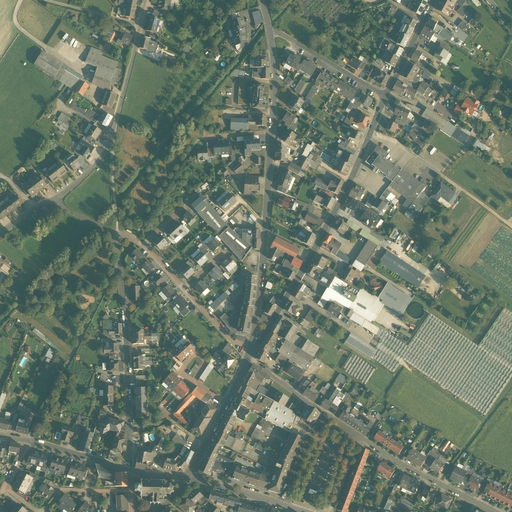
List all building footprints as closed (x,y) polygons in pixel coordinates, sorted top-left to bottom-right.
[(159,0),(158,9),(169,11),(169,10),(170,2),(169,2),(159,0)] [(454,6),(446,2),(443,0),(441,0),(436,10),(448,17),(454,6)] [(469,5),(465,2),(461,8),(464,11),(469,5)] [(136,4),(128,3),(127,5),(126,10),(135,11),(136,4)] [(425,8),(417,3),(416,5),(414,3),(413,5),(410,4),(408,8),(413,12),(420,16),(425,8)] [(389,12),(394,15),(398,8),(393,5),(389,12)] [(457,12),(463,18),(467,13),(464,11),(461,8),(457,12)] [(133,19),(135,11),(126,10),(125,17),(133,19)] [(259,11),(252,13),(256,29),(262,21),(259,11)] [(240,19),(238,13),(233,15),(231,16),(232,22),(240,19)] [(149,17),(147,24),(157,27),(159,21),(155,20),(155,19),(149,17)] [(425,26),(433,30),(434,29),(436,26),(438,22),(438,21),(430,17),(425,26)] [(405,25),(406,26),(414,29),(417,22),(408,18),(405,25)] [(231,22),(233,30),(231,30),(233,38),(232,38),(234,46),(235,46),(243,43),(246,43),(244,35),(245,35),(243,27),(244,27),(242,19),(240,19),(232,22),(231,22)] [(458,27),(462,31),(468,24),(463,21),(458,27)] [(103,38),(106,40),(108,41),(110,37),(113,32),(114,29),(115,26),(112,24),(110,30),(107,29),(103,38)] [(156,34),(157,27),(147,24),(145,31),(150,32),(156,34)] [(406,26),(402,34),(409,38),(414,29),(406,26)] [(420,36),(429,43),(431,41),(434,36),(435,34),(425,27),(420,36)] [(446,40),(450,34),(445,30),(444,32),(441,30),(440,32),(438,35),(446,40)] [(122,43),(128,46),(132,37),(125,34),(123,38),(121,43),(122,43)] [(405,48),(409,38),(402,34),(400,39),(397,44),(405,48)] [(139,49),(146,51),(147,51),(148,44),(149,41),(141,39),(139,49)] [(379,49),(385,51),(389,43),(389,42),(385,39),(379,49)] [(235,46),(236,50),(239,52),(244,46),(243,43),(235,46)] [(155,47),(148,44),(147,51),(146,51),(146,52),(154,54),(155,47)] [(396,47),(392,55),(399,59),(403,50),(396,47)] [(118,63),(101,56),(99,55),(100,53),(101,52),(91,48),(85,63),(97,68),(113,74),(115,68),(118,63)] [(443,58),(445,60),(448,53),(447,52),(439,48),(435,54),(443,58)] [(411,59),(418,63),(420,59),(422,54),(416,51),(411,59)] [(34,65),(54,78),(63,65),(42,52),(34,65)] [(390,54),(387,60),(396,65),(399,59),(392,55),(390,54)] [(434,57),(441,62),(443,58),(435,54),(434,57)] [(285,64),(291,68),(297,57),(295,56),(294,58),(290,56),(288,59),(285,64)] [(297,72),(298,70),(302,63),(299,61),(300,59),(297,57),(291,68),(297,72)] [(348,65),(356,71),(358,68),(361,63),(353,58),(351,61),(348,65)] [(427,67),(428,68),(430,65),(420,59),(418,63),(426,68),(427,67)] [(394,68),(396,65),(387,60),(385,63),(394,68)] [(255,68),(261,69),(266,69),(267,65),(266,65),(266,62),(261,61),(255,61),(255,68)] [(298,70),(304,73),(311,63),(308,61),(307,64),(303,62),(302,63),(298,70)] [(373,65),(378,68),(381,71),(385,66),(377,61),(373,65)] [(313,64),(311,63),(304,73),(310,77),(312,75),(316,69),(312,67),(313,64)] [(411,82),(412,82),(419,69),(410,63),(402,76),(411,82)] [(54,78),(59,82),(68,68),(63,65),(54,78)] [(59,82),(74,91),(80,81),(82,79),(76,73),(68,68),(59,82)] [(112,78),(113,74),(97,68),(92,84),(107,90),(112,78)] [(120,70),(115,68),(113,74),(112,78),(117,80),(120,70)] [(261,69),(261,76),(260,80),(269,80),(269,69),(266,69),(261,69)] [(415,85),(422,76),(421,75),(423,71),(419,69),(412,82),(411,82),(415,85)] [(330,89),(334,91),(338,83),(321,73),(316,80),(320,82),(319,83),(330,89)] [(390,77),(384,73),(381,79),(379,83),(385,87),(390,77)] [(101,105),(111,109),(113,104),(112,104),(115,94),(111,93),(115,83),(116,83),(117,80),(112,78),(107,90),(107,91),(106,91),(104,96),(105,96),(103,101),(102,100),(101,105)] [(294,91),(298,94),(305,83),(300,80),(294,91)] [(74,91),(82,97),(85,93),(89,86),(80,81),(74,91)] [(339,82),(338,83),(334,91),(351,101),(354,97),(356,93),(339,82)] [(392,92),(404,97),(405,93),(412,97),(414,98),(417,92),(407,87),(408,87),(398,82),(392,92)] [(429,87),(425,85),(422,83),(418,90),(424,94),(429,87)] [(252,108),(264,109),(265,95),(263,95),(263,87),(259,86),(251,85),(250,87),(250,91),(250,94),(251,94),(252,94),(252,98),(252,103),(252,107),(252,108)] [(305,100),(309,103),(316,92),(311,89),(305,100)] [(414,98),(425,104),(428,98),(427,98),(423,96),(417,92),(414,98)] [(93,99),(85,93),(82,97),(91,102),(93,99)] [(294,96),(291,101),(301,108),(304,103),(294,96)] [(361,105),(367,109),(371,102),(362,96),(358,103),(361,105)] [(468,113),(472,115),(474,112),(475,112),(477,109),(476,108),(479,103),(474,101),(473,103),(467,99),(462,109),(463,110),(465,111),(464,112),(468,114),(468,113)] [(297,113),(301,108),(291,101),(287,106),(297,113)] [(454,112),(460,116),(463,110),(462,109),(458,106),(454,112)] [(394,114),(403,117),(405,111),(406,110),(403,109),(398,107),(397,107),(394,114)] [(425,113),(413,107),(411,110),(422,117),(425,113)] [(428,109),(425,113),(422,117),(430,123),(439,129),(442,131),(448,123),(428,109)] [(502,111),(506,119),(511,116),(507,109),(502,111)] [(97,121),(107,127),(112,117),(102,112),(99,117),(97,121)] [(285,123),(290,126),(290,125),(295,118),(287,113),(282,120),(285,123)] [(356,125),(364,129),(370,118),(361,114),(358,120),(356,124),(356,125)] [(64,115),(60,121),(65,125),(69,118),(64,115)] [(349,115),(345,123),(344,123),(342,125),(349,129),(350,126),(352,122),(349,121),(352,116),(349,115)] [(258,126),(266,127),(267,116),(257,116),(257,121),(257,126),(258,126)] [(352,122),(356,124),(358,120),(352,116),(349,121),(352,122)] [(223,132),(240,130),(240,125),(244,125),(244,120),(223,119),(223,132)] [(248,120),(244,120),(244,125),(240,125),(240,130),(258,129),(258,126),(257,126),(257,121),(248,120)] [(387,130),(394,133),(398,125),(396,125),(390,122),(387,130)] [(442,131),(451,137),(456,129),(448,123),(442,131)] [(92,139),(95,140),(98,135),(99,135),(101,131),(93,126),(87,135),(92,139)] [(408,134),(414,139),(417,136),(420,134),(424,130),(421,128),(420,129),(417,131),(415,129),(414,130),(412,129),(412,130),(408,134)] [(451,137),(464,146),(469,137),(456,129),(451,137)] [(281,140),(289,145),(295,136),(286,130),(283,135),(284,136),(281,140)] [(349,138),(358,143),(362,136),(352,131),(349,138)] [(422,141),(417,136),(414,139),(413,140),(419,145),(422,141)] [(488,154),(491,148),(476,139),(472,145),(488,154)] [(79,157),(84,161),(89,153),(90,154),(94,148),(88,145),(82,140),(79,145),(85,148),(79,157)] [(247,151),(250,151),(259,150),(259,140),(258,140),(253,141),(247,141),(247,142),(247,151)] [(276,141),(275,154),(285,154),(286,147),(276,141)] [(227,142),(220,143),(221,155),(228,155),(228,154),(228,147),(227,142)] [(304,151),(310,154),(311,153),(316,146),(310,142),(304,151)] [(214,155),(221,155),(220,143),(213,143),(213,148),(214,155)] [(378,170),(386,176),(393,167),(384,159),(387,155),(378,148),(371,157),(372,158),(368,163),(375,168),(372,171),(376,174),(378,170)] [(201,160),(201,162),(204,161),(204,160),(207,160),(207,157),(206,149),(197,150),(198,160),(201,160)] [(306,158),(307,159),(310,154),(304,151),(301,156),(304,157),(306,158)] [(340,162),(342,163),(350,166),(353,157),(343,153),(341,157),(338,155),(335,159),(336,159),(339,161),(340,162)] [(288,154),(285,154),(275,154),(275,161),(281,162),(281,163),(286,163),(286,159),(288,159),(288,154)] [(69,165),(74,171),(81,166),(76,160),(74,158),(73,156),(67,161),(66,160),(65,160),(69,165)] [(317,157),(314,163),(319,166),(323,160),(317,157)] [(306,158),(303,166),(308,168),(309,166),(312,161),(311,161),(307,159),(306,158)] [(316,170),(319,166),(314,163),(312,161),(309,166),(316,170)] [(291,162),(289,165),(300,170),(301,168),(299,167),(291,162)] [(350,166),(342,163),(340,162),(338,167),(336,166),(334,171),(339,173),(346,176),(350,166)] [(45,173),(52,183),(67,172),(59,163),(45,173)] [(232,170),(236,174),(243,168),(240,164),(232,170)] [(302,178),(308,168),(303,166),(301,168),(300,170),(289,165),(287,170),(291,172),(302,178)] [(385,177),(392,182),(393,181),(400,172),(393,167),(386,176),(385,177)] [(220,173),(224,178),(228,174),(224,169),(220,173)] [(400,172),(393,181),(412,196),(422,184),(402,169),(400,172)] [(281,173),(278,179),(289,184),(292,178),(289,177),(283,174),(281,173)] [(49,183),(46,180),(42,175),(39,177),(44,182),(46,185),(49,183)] [(39,177),(34,180),(41,189),(46,185),(44,182),(39,177)] [(315,185),(320,188),(323,183),(324,182),(316,178),(314,183),(315,185)] [(287,190),(289,184),(278,179),(276,185),(278,186),(277,188),(285,192),(286,189),(287,190)] [(34,180),(30,184),(36,193),(41,189),(34,180)] [(250,191),(257,192),(257,186),(256,186),(256,182),(246,181),(245,190),(245,191),(250,191)] [(392,182),(389,186),(413,204),(407,211),(415,217),(416,218),(423,208),(418,204),(422,198),(419,196),(421,193),(426,187),(422,184),(412,196),(393,181),(392,182)] [(31,197),(36,193),(30,184),(25,188),(29,194),(31,197)] [(341,187),(337,185),(335,184),(333,188),(331,192),(337,195),(341,187)] [(349,195),(355,199),(356,197),(359,191),(362,193),(365,189),(355,184),(352,190),(349,195)] [(437,201),(437,200),(442,204),(446,200),(448,202),(454,195),(455,194),(442,184),(439,188),(438,188),(431,197),(437,201)] [(386,189),(381,196),(386,199),(390,193),(391,192),(386,189)] [(391,203),(394,198),(395,197),(390,193),(386,199),(391,203)] [(418,204),(423,208),(430,199),(421,193),(419,196),(422,198),(418,204)] [(229,194),(223,199),(230,207),(236,202),(229,194)] [(447,204),(450,207),(457,197),(454,195),(448,202),(447,204)] [(16,196),(11,200),(16,208),(22,204),(16,196)] [(313,201),(323,206),(326,201),(316,196),(313,201)] [(240,260),(241,262),(245,256),(252,248),(250,246),(238,236),(232,231),(228,228),(202,197),(191,206),(209,226),(226,245),(231,251),(240,260)] [(278,204),(291,209),(294,202),(281,197),(278,204)] [(328,197),(326,201),(323,206),(329,210),(334,200),(328,197)] [(343,206),(345,207),(353,211),(356,207),(358,202),(348,197),(343,206)] [(225,212),(230,207),(223,199),(218,204),(225,212)] [(386,205),(378,199),(372,207),(380,212),(385,205),(386,205)] [(11,200),(5,204),(11,212),(16,208),(11,200)] [(358,202),(356,207),(359,209),(361,211),(364,206),(362,205),(362,204),(358,202)] [(5,204),(0,208),(6,216),(11,212),(5,204)] [(365,205),(364,206),(361,211),(362,217),(359,221),(369,228),(371,225),(374,227),(377,223),(380,219),(367,211),(369,208),(365,205)] [(39,222),(42,225),(46,222),(44,219),(46,218),(47,219),(49,217),(48,216),(52,213),(46,206),(39,211),(41,213),(35,218),(36,219),(37,218),(39,222)] [(354,217),(359,209),(356,207),(353,211),(345,207),(343,211),(354,217)] [(412,221),(415,217),(407,211),(404,215),(412,221)] [(181,218),(187,224),(194,219),(187,212),(181,218)] [(304,219),(315,225),(319,218),(311,215),(307,212),(304,219)] [(323,221),(319,218),(315,225),(320,228),(323,221)] [(301,228),(303,229),(307,223),(301,219),(297,226),(298,226),(301,228)] [(331,229),(341,235),(345,230),(347,226),(337,220),(331,229)] [(34,226),(38,230),(43,226),(42,225),(39,222),(34,226)] [(176,222),(171,227),(179,236),(184,231),(181,227),(176,222)] [(354,230),(360,234),(360,233),(362,230),(354,224),(351,228),(354,230)] [(184,231),(187,233),(189,231),(183,225),(181,227),(184,231)] [(173,241),(179,236),(171,227),(165,232),(169,237),(173,241)] [(250,246),(251,246),(251,243),(251,240),(251,236),(247,236),(247,231),(240,230),(238,230),(235,228),(232,231),(238,236),(250,246)] [(252,231),(251,231),(251,236),(251,240),(254,240),(254,243),(251,243),(251,246),(259,247),(260,231),(252,231)] [(306,236),(304,238),(302,243),(309,247),(315,236),(308,232),(306,236)] [(295,239),(302,243),(304,238),(298,235),(297,234),(295,239)] [(323,243),(327,246),(331,239),(332,236),(328,234),(323,243)] [(380,242),(368,234),(366,238),(365,239),(377,247),(380,242)] [(153,243),(159,250),(167,243),(162,238),(160,236),(153,243)] [(167,243),(168,245),(171,243),(167,239),(165,236),(162,238),(167,243)] [(210,248),(213,252),(219,246),(213,239),(207,245),(210,248)] [(270,247),(273,249),(273,248),(294,258),(298,250),(275,239),(274,241),(273,240),(271,245),(272,245),(270,247)] [(342,260),(343,261),(344,259),(346,256),(338,251),(341,245),(331,239),(327,246),(333,249),(330,253),(335,256),(337,258),(339,259),(342,260)] [(207,245),(203,241),(201,244),(202,246),(207,251),(210,248),(207,245)] [(368,241),(360,254),(369,259),(377,247),(368,241)] [(320,248),(330,254),(330,253),(333,249),(327,246),(323,243),(320,248)] [(200,253),(204,256),(208,252),(207,251),(202,246),(198,250),(200,253)] [(420,255),(423,250),(416,246),(413,251),(420,255)] [(274,262),(276,258),(278,254),(293,261),(294,258),(273,248),(273,249),(267,259),(274,262)] [(130,256),(136,262),(137,262),(143,256),(137,249),(130,256)] [(379,262),(418,288),(426,277),(387,251),(379,262)] [(204,256),(200,253),(193,259),(200,267),(207,260),(204,256)] [(291,265),(293,261),(278,254),(276,258),(284,262),(291,265)] [(360,272),(369,259),(360,254),(352,267),(354,268),(360,272)] [(137,262),(139,265),(146,259),(143,256),(137,262)] [(311,265),(322,271),(322,270),(327,261),(316,256),(311,265)] [(366,265),(370,268),(376,258),(372,256),(371,256),(366,265)] [(228,272),(236,265),(233,262),(229,258),(222,265),(228,272)] [(298,269),(302,262),(294,258),(293,261),(291,265),(290,265),(293,267),(298,269)] [(434,259),(431,262),(438,268),(441,265),(434,259)] [(147,272),(148,273),(154,268),(148,261),(142,267),(143,268),(147,272)] [(188,266),(192,270),(194,268),(188,261),(186,264),(188,266)] [(282,267),(289,271),(291,272),(293,267),(290,265),(291,265),(284,262),(283,264),(282,267)] [(226,274),(228,272),(222,265),(220,267),(225,273),(226,274)] [(305,274),(321,284),(327,275),(326,274),(321,271),(310,265),(305,274)] [(180,272),(186,279),(194,272),(192,270),(188,266),(180,272)] [(215,281),(217,279),(220,277),(222,275),(216,267),(208,274),(215,281)] [(289,271),(282,267),(280,270),(280,271),(278,274),(280,276),(282,272),(286,275),(289,271)] [(353,271),(348,268),(345,272),(341,279),(350,285),(353,280),(355,281),(358,276),(358,277),(359,275),(353,271)] [(291,272),(289,271),(286,275),(282,272),(280,276),(284,278),(291,282),(295,274),(291,272)] [(156,285),(158,287),(164,281),(159,275),(152,281),(154,283),(154,284),(155,285),(156,285)] [(321,284),(328,288),(334,279),(330,277),(327,275),(321,284)] [(246,285),(245,286),(252,287),(254,287),(254,286),(256,286),(256,277),(246,276),(244,285),(246,285)] [(339,282),(334,279),(328,288),(325,292),(331,295),(335,298),(333,301),(347,309),(353,312),(365,320),(370,323),(382,303),(383,301),(378,298),(364,289),(360,290),(350,285),(341,279),(339,282)] [(194,287),(201,295),(207,289),(204,285),(200,281),(194,287)] [(207,289),(210,292),(212,290),(206,283),(204,285),(207,289)] [(387,283),(378,298),(383,301),(382,303),(384,305),(396,312),(406,298),(404,294),(387,283)] [(302,293),(308,296),(310,294),(309,290),(299,284),(296,289),(302,293)] [(161,292),(168,298),(170,296),(174,292),(168,286),(161,292)] [(139,287),(136,287),(131,288),(131,301),(140,301),(139,287)] [(306,300),(308,296),(302,293),(296,289),(292,296),(299,300),(301,296),(306,300)] [(253,305),(255,294),(245,292),(243,306),(253,308),(254,306),(253,305)] [(333,300),(333,301),(335,298),(331,295),(325,292),(324,294),(325,295),(330,298),(333,300)] [(223,294),(216,300),(209,306),(213,311),(220,305),(227,299),(223,294)] [(408,297),(404,294),(406,298),(396,312),(398,313),(408,297)] [(186,307),(188,305),(180,297),(173,303),(171,305),(174,308),(175,306),(180,312),(181,312),(186,307)] [(317,304),(323,308),(327,302),(321,298),(317,304)] [(271,317),(279,303),(276,302),(272,299),(271,299),(263,313),(264,313),(271,317)] [(340,312),(343,314),(347,309),(333,301),(333,300),(331,303),(332,303),(341,309),(340,312)] [(291,314),(296,306),(295,306),(288,302),(283,310),(291,314)] [(331,313),(337,317),(340,312),(341,309),(332,303),(327,311),(331,314),(331,313)] [(373,324),(384,305),(382,303),(370,323),(373,324)] [(413,305),(411,307),(409,310),(409,312),(410,315),(412,318),(414,319),(417,319),(420,318),(423,317),(424,314),(424,311),(423,308),(421,306),(419,304),(416,304),(413,305)] [(296,305),(295,306),(296,306),(291,314),(294,316),(296,311),(298,312),(300,308),(296,305)] [(250,321),(253,308),(243,306),(242,306),(240,316),(239,318),(250,321)] [(190,312),(186,307),(181,312),(180,312),(179,313),(183,318),(190,312)] [(310,311),(308,313),(314,317),(318,312),(312,308),(310,310),(310,311)] [(511,313),(504,308),(478,347),(511,369),(511,313)] [(343,314),(350,318),(353,312),(347,309),(343,314)] [(349,319),(361,326),(365,320),(353,312),(350,318),(349,319)] [(261,319),(266,322),(269,320),(271,317),(264,313),(261,317),(261,319)] [(308,313),(304,320),(306,321),(309,323),(310,324),(314,317),(308,313)] [(485,416),(511,376),(511,369),(478,347),(430,314),(408,346),(405,345),(388,334),(386,333),(381,340),(375,349),(373,352),(374,353),(371,357),(394,373),(403,360),(485,416)] [(221,319),(235,334),(238,331),(237,331),(239,318),(238,318),(233,317),(232,323),(225,315),(221,319)] [(278,328),(280,326),(284,319),(280,316),(274,325),(278,328)] [(248,333),(250,321),(239,318),(237,331),(238,331),(248,333)] [(289,323),(284,319),(280,326),(285,329),(284,330),(285,330),(287,328),(286,327),(289,323)] [(361,326),(377,336),(381,329),(373,324),(370,323),(365,320),(361,326)] [(280,337),(288,342),(293,335),(297,329),(289,323),(286,327),(287,328),(285,330),(284,330),(281,335),(280,337)] [(48,339),(35,328),(32,332),(45,342),(47,340),(48,339)] [(280,337),(281,335),(276,332),(277,331),(272,328),(270,332),(278,337),(278,336),(280,337)] [(403,328),(401,332),(411,339),(414,335),(403,328)] [(386,333),(381,329),(377,336),(376,337),(381,340),(386,333)] [(109,331),(106,331),(103,331),(103,334),(109,339),(111,339),(111,335),(109,335),(109,331)] [(270,332),(265,340),(272,345),(279,349),(282,345),(287,348),(290,343),(288,342),(280,337),(278,336),(278,337),(270,332)] [(348,348),(369,361),(371,357),(374,353),(373,352),(375,349),(350,334),(348,337),(354,340),(348,348)] [(295,346),(297,348),(302,340),(293,335),(288,342),(290,343),(295,346)] [(343,345),(348,348),(354,340),(348,337),(343,345)] [(303,338),(302,340),(297,348),(300,349),(304,352),(310,343),(303,338)] [(47,340),(45,342),(60,354),(62,352),(47,340)] [(181,345),(189,354),(194,350),(189,345),(186,341),(181,345)] [(290,343),(287,348),(301,357),(304,352),(300,349),(297,348),(295,346),(290,343)] [(310,343),(304,352),(308,354),(314,345),(310,343)] [(104,348),(104,354),(109,354),(118,354),(118,344),(110,345),(110,348),(106,348),(104,348)] [(260,350),(268,354),(269,351),(271,348),(270,348),(263,344),(260,350)] [(181,345),(177,349),(185,358),(189,354),(181,345)] [(304,352),(301,357),(287,348),(282,345),(279,349),(277,353),(281,355),(284,357),(286,358),(290,361),(303,368),(306,371),(307,371),(311,364),(315,359),(314,358),(311,357),(308,354),(304,352)] [(308,354),(311,357),(318,347),(314,345),(308,354)] [(226,346),(221,353),(225,356),(226,355),(227,356),(232,350),(229,348),(226,346)] [(55,353),(49,348),(45,357),(51,360),(53,356),(55,353)] [(181,362),(185,358),(177,349),(172,353),(181,362)] [(255,359),(263,363),(268,354),(260,350),(255,359)] [(273,360),(277,362),(281,355),(277,353),(276,355),(274,358),(273,360)] [(341,369),(365,385),(375,370),(376,370),(376,369),(351,353),(341,369)] [(133,363),(142,362),(142,359),(142,354),(133,354),(133,363)] [(219,363),(222,360),(215,354),(212,358),(219,363)] [(234,361),(227,356),(226,355),(225,356),(222,360),(219,363),(222,365),(227,369),(234,361)] [(311,364),(317,368),(321,362),(315,359),(311,364)] [(118,363),(109,364),(109,372),(118,372),(118,363)] [(242,384),(249,388),(254,380),(260,370),(253,365),(248,373),(246,375),(242,384)] [(288,373),(296,379),(300,374),(301,372),(301,371),(293,366),(288,373)] [(260,383),(264,378),(266,375),(260,370),(254,380),(257,382),(258,381),(260,383)] [(163,382),(168,387),(176,378),(171,373),(163,382)] [(336,380),(343,385),(347,379),(340,374),(336,380)] [(141,389),(141,381),(142,380),(145,380),(145,376),(135,377),(135,381),(136,389),(141,389)] [(181,382),(176,378),(168,387),(173,391),(181,382)] [(303,385),(307,388),(309,385),(310,385),(312,382),(308,379),(303,385)] [(259,385),(260,383),(258,381),(257,382),(254,380),(249,388),(251,389),(256,391),(259,385)] [(173,391),(177,395),(185,386),(181,382),(173,391)] [(316,385),(312,382),(310,385),(309,385),(307,388),(310,391),(312,388),(314,386),(315,387),(316,385)] [(233,401),(232,404),(239,407),(240,407),(241,405),(248,409),(248,407),(251,403),(246,400),(247,397),(249,393),(251,389),(249,388),(242,384),(236,396),(233,401)] [(296,390),(303,394),(307,388),(303,385),(301,384),(296,390)] [(260,394),(262,395),(265,389),(259,385),(256,391),(260,393),(260,394)] [(190,390),(185,386),(177,395),(182,399),(190,390)] [(103,391),(103,396),(113,397),(113,387),(103,387),(103,391)] [(196,388),(191,395),(195,397),(206,405),(207,404),(207,405),(208,402),(212,397),(204,393),(196,388)] [(319,396),(315,393),(314,394),(310,391),(307,388),(303,394),(310,400),(314,403),(319,396)] [(135,389),(136,416),(146,416),(145,389),(141,389),(136,389),(135,389)] [(292,434),(302,439),(312,425),(299,418),(294,415),(294,413),(291,411),(288,409),(283,407),(273,401),(265,396),(262,395),(260,394),(260,393),(256,391),(251,389),(249,393),(254,395),(253,397),(257,399),(254,404),(264,410),(268,412),(264,419),(266,420),(271,423),(292,434)] [(330,398),(328,402),(331,404),(332,404),(336,397),(339,392),(336,390),(330,398)] [(273,401),(283,407),(287,399),(277,393),(273,401)] [(351,393),(349,396),(348,398),(353,401),(356,397),(351,393)] [(179,407),(175,412),(178,414),(195,397),(191,395),(179,407)] [(112,406),(113,397),(103,396),(103,400),(103,406),(112,406)] [(327,411),(331,404),(328,402),(324,399),(320,406),(327,411)] [(213,407),(211,405),(211,404),(208,402),(207,405),(207,404),(206,405),(201,413),(191,430),(201,436),(211,419),(216,410),(213,408),(213,407)] [(232,404),(226,413),(235,418),(243,422),(249,412),(248,412),(239,407),(232,404)] [(254,404),(252,409),(262,414),(264,410),(254,404)] [(338,408),(334,406),(332,404),(331,404),(327,411),(333,415),(338,408)] [(312,425),(313,423),(315,422),(315,421),(314,419),(316,419),(319,414),(307,407),(305,410),(303,410),(304,412),(302,414),(300,414),(301,416),(299,418),(312,425)] [(98,422),(100,424),(106,421),(104,418),(105,415),(106,411),(103,410),(100,409),(99,413),(97,421),(98,422)] [(349,415),(346,414),(343,411),(338,418),(344,423),(349,415)] [(189,423),(178,414),(175,412),(173,415),(186,427),(189,423)] [(0,428),(7,430),(11,422),(15,415),(11,414),(5,413),(4,420),(0,419),(0,428)] [(224,419),(221,423),(231,428),(234,422),(233,422),(235,418),(226,413),(224,419)] [(25,421),(24,425),(28,426),(33,416),(28,414),(25,421)] [(356,420),(349,415),(344,423),(351,427),(356,420)] [(81,417),(81,419),(77,418),(75,425),(78,426),(79,425),(82,426),(84,418),(81,417)] [(100,424),(101,427),(101,430),(103,434),(109,430),(115,432),(119,433),(121,426),(122,423),(119,423),(111,420),(110,420),(108,420),(106,421),(100,424)] [(266,420),(262,428),(260,430),(255,441),(260,444),(271,423),(266,420)] [(363,425),(356,420),(351,427),(358,432),(363,425)] [(366,427),(363,425),(358,432),(365,436),(370,429),(369,429),(371,426),(373,423),(370,421),(366,427)] [(18,423),(14,423),(11,422),(7,430),(16,432),(18,423)] [(26,435),(28,426),(24,425),(18,423),(16,432),(26,435)] [(221,423),(217,431),(226,435),(227,432),(229,433),(231,428),(221,423)] [(62,441),(68,443),(70,437),(72,437),(74,430),(64,427),(63,430),(62,430),(61,434),(64,435),(62,441)] [(255,441),(260,430),(255,428),(250,438),(255,441)] [(83,453),(88,454),(89,449),(91,442),(94,434),(89,433),(86,432),(85,431),(79,452),(83,453)] [(217,431),(214,438),(215,439),(214,440),(224,445),(229,436),(226,435),(217,431)] [(374,439),(386,447),(391,439),(379,431),(374,439)] [(292,434),(280,455),(291,461),(302,439),(292,434)] [(226,446),(231,448),(235,439),(229,436),(224,445),(226,446)] [(125,439),(118,437),(114,437),(110,451),(121,454),(125,439)] [(176,442),(175,443),(176,444),(183,448),(186,443),(179,438),(176,442)] [(214,438),(211,443),(221,447),(222,448),(224,445),(214,440),(215,439),(214,438)] [(404,447),(391,439),(386,447),(399,455),(404,447)] [(440,449),(443,452),(450,442),(446,440),(440,449)] [(219,452),(220,449),(221,447),(211,443),(208,448),(211,450),(212,449),(218,452),(219,452)] [(253,448),(261,452),(263,446),(255,443),(253,448)] [(9,445),(8,452),(15,453),(19,453),(20,445),(10,444),(9,445)] [(161,454),(160,453),(155,450),(153,454),(156,455),(158,457),(160,455),(163,457),(169,449),(166,447),(161,454)] [(183,448),(181,452),(179,455),(182,457),(181,460),(188,466),(194,453),(183,448)] [(360,448),(354,464),(363,467),(369,451),(360,448)] [(414,463),(420,455),(416,452),(413,449),(407,458),(414,463)] [(439,456),(434,453),(431,451),(427,457),(430,459),(434,462),(436,460),(437,458),(439,456)] [(29,463),(37,466),(41,454),(33,452),(31,458),(29,457),(29,458),(27,463),(29,463)] [(146,462),(147,462),(149,453),(146,453),(146,452),(145,452),(145,453),(138,452),(137,460),(146,462)] [(206,453),(203,458),(214,463),(217,455),(210,452),(209,453),(206,453)] [(270,465),(275,467),(276,465),(277,465),(280,455),(275,452),(270,465)] [(153,454),(149,453),(147,462),(151,462),(156,455),(153,454)] [(47,456),(41,454),(37,466),(42,467),(44,468),(45,463),(47,456)] [(231,470),(234,462),(228,460),(217,455),(214,463),(231,470)] [(275,467),(276,468),(287,472),(291,461),(280,455),(277,465),(276,465),(275,467)] [(426,459),(420,455),(414,463),(421,467),(426,459)] [(447,462),(440,457),(439,456),(437,458),(436,460),(444,466),(447,462)] [(173,463),(176,466),(181,460),(178,457),(173,462),(174,462),(173,463)] [(56,471),(60,460),(53,458),(51,464),(50,469),(50,470),(56,471)] [(214,463),(203,458),(197,471),(208,476),(214,463)] [(175,472),(179,468),(176,466),(173,463),(174,462),(173,462),(173,461),(165,459),(162,469),(175,472)] [(67,462),(60,460),(56,471),(63,473),(64,470),(66,464),(67,462)] [(135,469),(145,470),(145,466),(146,462),(137,460),(135,469)] [(188,466),(181,460),(176,466),(179,468),(182,472),(188,466)] [(438,473),(444,466),(436,460),(434,462),(430,468),(438,473)] [(208,476),(212,478),(215,470),(219,471),(230,475),(231,470),(214,463),(208,476)] [(378,471),(390,479),(395,471),(383,463),(378,471)] [(69,475),(75,477),(79,466),(72,464),(72,466),(70,471),(69,475)] [(99,478),(115,482),(115,473),(120,473),(120,471),(95,464),(96,468),(99,478)] [(357,483),(363,467),(354,464),(349,479),(357,483)] [(85,468),(79,466),(75,477),(82,479),(82,477),(85,470),(85,468)] [(450,479),(456,482),(462,470),(457,468),(456,467),(454,472),(450,479)] [(254,487),(255,487),(256,487),(260,476),(259,476),(255,474),(244,471),(236,469),(235,468),(235,469),(231,479),(231,480),(233,480),(238,482),(239,481),(245,483),(246,484),(254,487)] [(467,473),(462,470),(456,482),(461,484),(465,477),(467,473)] [(275,471),(273,477),(284,481),(286,476),(275,471)] [(20,473),(17,480),(28,486),(31,480),(32,479),(28,477),(20,473)] [(35,482),(38,477),(30,473),(28,477),(32,479),(31,480),(35,482)] [(116,487),(128,487),(127,473),(120,473),(115,473),(115,482),(115,483),(116,487)] [(256,487),(268,490),(272,479),(260,475),(260,476),(256,487)] [(404,487),(407,489),(412,479),(404,476),(399,487),(403,489),(404,487)] [(466,487),(472,490),(477,479),(472,477),(472,476),(468,483),(466,487)] [(279,494),(284,481),(273,477),(272,479),(268,490),(268,491),(279,494)] [(157,505),(158,505),(158,504),(160,504),(160,503),(163,500),(163,499),(163,498),(165,497),(166,498),(166,497),(165,497),(166,495),(169,495),(169,496),(170,496),(170,495),(172,493),(173,493),(173,492),(172,492),(173,488),(173,487),(172,488),(170,485),(170,484),(169,484),(169,485),(166,485),(166,483),(167,483),(167,482),(166,482),(164,481),(163,481),(160,481),(160,480),(159,480),(159,481),(155,481),(155,480),(154,480),(154,481),(151,481),(151,480),(150,480),(150,481),(147,481),(147,480),(146,479),(146,480),(142,480),(142,479),(141,479),(141,480),(141,481),(140,481),(140,482),(140,484),(139,484),(139,485),(135,485),(134,485),(134,492),(137,492),(137,493),(140,493),(140,496),(139,496),(139,497),(140,497),(140,498),(141,498),(141,497),(145,498),(145,499),(146,499),(146,498),(149,498),(149,502),(148,502),(148,503),(149,503),(149,504),(149,505),(150,505),(150,504),(153,504),(153,505),(154,505),(154,504),(157,504),(157,505)] [(351,498),(357,483),(349,479),(343,495),(351,498)] [(420,483),(412,479),(407,489),(415,493),(420,483)] [(482,482),(477,479),(472,490),(477,493),(479,488),(483,482),(482,482)] [(32,488),(28,486),(17,480),(13,487),(18,490),(24,493),(25,493),(26,494),(27,492),(29,493),(32,488)] [(486,495),(488,496),(493,485),(489,483),(486,488),(483,494),(485,496),(486,495)] [(39,493),(48,500),(54,492),(51,490),(52,489),(49,487),(48,488),(47,487),(45,485),(44,486),(40,491),(39,493)] [(489,498),(492,499),(498,487),(493,485),(488,496),(490,497),(489,498)] [(495,499),(497,500),(502,490),(498,487),(492,499),(494,500),(495,499)] [(429,499),(432,500),(436,492),(433,491),(433,490),(429,489),(426,488),(424,492),(422,496),(423,496),(426,497),(425,498),(429,500),(429,499)] [(17,493),(24,499),(26,494),(25,493),(24,493),(18,490),(17,493)] [(194,505),(197,502),(202,497),(196,490),(188,498),(194,505)] [(498,502),(501,504),(507,492),(502,490),(497,500),(499,501),(498,502)] [(208,500),(216,502),(217,502),(219,494),(211,492),(208,500)] [(504,504),(506,505),(511,494),(507,492),(501,504),(503,505),(504,504)] [(216,503),(230,506),(233,498),(219,494),(217,502),(216,502),(216,503)] [(61,507),(64,509),(71,500),(65,495),(63,497),(59,502),(62,504),(60,506),(61,507)] [(120,511),(121,511),(127,511),(128,511),(128,501),(127,495),(124,496),(116,496),(117,511),(120,511)] [(339,511),(345,511),(351,498),(343,495),(337,511),(339,511)] [(436,505),(437,505),(442,508),(446,510),(452,500),(442,495),(439,499),(436,505)] [(205,500),(202,497),(197,502),(202,507),(204,505),(207,503),(205,501),(205,500)] [(178,506),(183,511),(191,511),(193,510),(196,511),(198,509),(187,498),(183,502),(178,506)] [(242,500),(233,498),(230,506),(238,509),(237,511),(263,511),(264,510),(241,504),(242,500)] [(382,511),(386,511),(387,511),(391,505),(393,501),(389,499),(382,511)] [(77,504),(71,500),(64,509),(67,511),(69,510),(71,511),(72,510),(73,511),(75,508),(74,507),(77,504)] [(78,511),(86,511),(91,507),(85,503),(78,511)]
